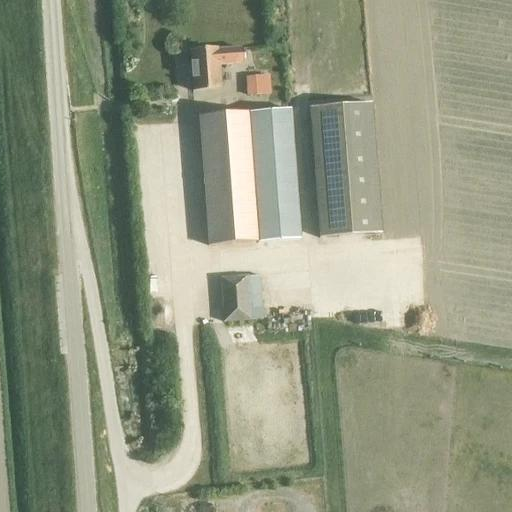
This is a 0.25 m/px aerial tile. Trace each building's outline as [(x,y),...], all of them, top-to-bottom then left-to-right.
[(217,51),(189,53),(192,92),(220,90),(218,67),(242,65),(241,50),(217,51)] [(246,80),(248,97),(268,95),(267,78),(246,80)] [(380,235),(370,105),(309,109),(319,240),(380,235)] [(300,241),(291,127),(290,111),(199,118),(208,247),(256,244),(257,245),(300,241)] [(262,320),(259,277),(220,280),(224,323),(262,320)]
